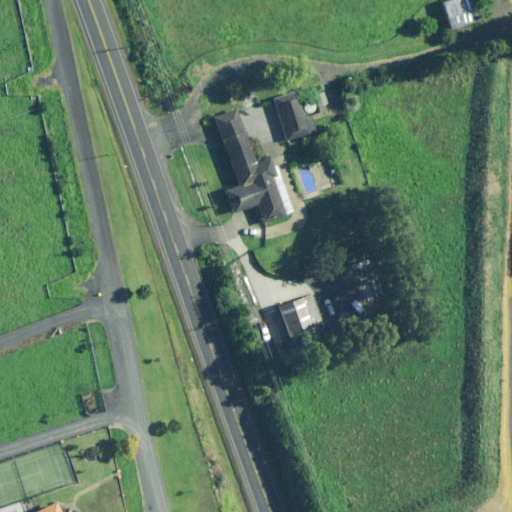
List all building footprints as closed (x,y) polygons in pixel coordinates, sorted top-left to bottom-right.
[(476,0),(444,0),(442,1),(451,29),(483,19),(476,0)] [(297,93),(274,100),(286,140),(309,133),(297,93)] [(239,108),(212,118),(236,184),(223,189),(232,214),(256,205),(263,224),(293,213),(272,156),(258,161),(239,108)] [(290,345),(325,333),(312,295),(277,308),(290,345)] [(60,511),(55,502),(35,511),(60,511)]
